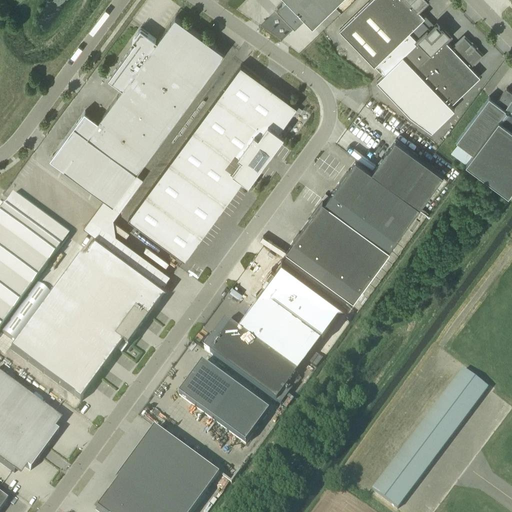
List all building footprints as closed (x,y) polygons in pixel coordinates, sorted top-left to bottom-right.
[(286,0),(312,27),(340,0),(286,0)] [(375,65),(404,37),(425,16),(418,9),(427,0),(369,0),(340,29),(375,65)] [(85,111),(51,158),(106,198),(129,167),(137,173),(225,53),(176,16),(158,41),(141,28),(133,40),(138,43),(133,50),(131,48),(109,78),(123,88),(99,121),(86,112),(85,111)] [(473,83),(481,76),(471,66),(482,55),(475,47),(476,47),(472,43),(464,36),(453,47),(445,39),(450,34),(442,26),(440,28),(436,24),(427,32),(426,30),(417,39),(418,40),(377,80),(410,115),(432,130),(455,108),(451,104),(473,83)] [(241,65),(129,218),(185,259),(244,178),(249,182),(284,134),(280,130),(295,109),(298,106),(241,65)] [(509,193),(511,189),(511,91),(507,88),(497,101),(490,96),(457,140),(474,152),(467,162),(509,193)] [(421,206),(444,174),(396,139),(372,171),(421,206)] [(421,206),(372,171),(356,159),(332,192),(397,239),(421,206)] [(390,249),(323,200),(293,240),(361,290),(390,249)] [(0,210),(0,329),(59,250),(2,208),(0,210)] [(95,234),(10,350),(81,402),(124,344),(128,347),(171,290),(163,284),(95,234)] [(264,284),(256,295),(323,344),(349,308),(282,259),(275,268),(274,270),(272,268),(262,282),(264,284)] [(37,284),(1,332),(8,336),(14,341),(50,293),(43,288),(37,284)] [(215,335),(204,350),(277,403),(298,374),(231,325),(220,339),(215,335)] [(246,445),(270,413),(203,363),(179,396),(246,445)] [(373,491),(398,510),(489,389),(464,370),(373,491)] [(0,376),(0,419),(43,451),(47,445),(48,446),(49,445),(48,444),(56,433),(58,434),(58,433),(55,431),(46,424),(53,416),(55,417),(56,417),(2,378),(0,376)] [(0,419),(0,463),(14,473),(12,471),(18,462),(27,468),(30,471),(30,470),(29,469),(38,458),(39,459),(39,458),(38,457),(43,451),(0,419)] [(155,429),(95,509),(99,511),(193,511),(220,476),(155,429)]
